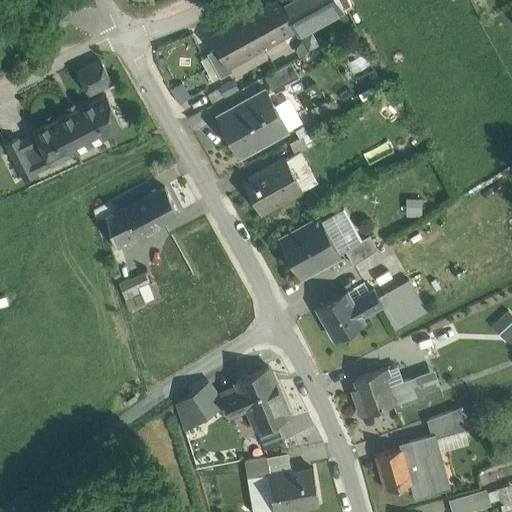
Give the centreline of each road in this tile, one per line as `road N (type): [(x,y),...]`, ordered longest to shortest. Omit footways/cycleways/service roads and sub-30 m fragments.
road 1 (residential): [(277,318),(4,511)]
road 2 (residential): [(277,318),(121,40)]
road 3 (residential): [(359,511),(338,436),(277,318)]
road 4 (residential): [(121,40),(89,46),(0,95)]
